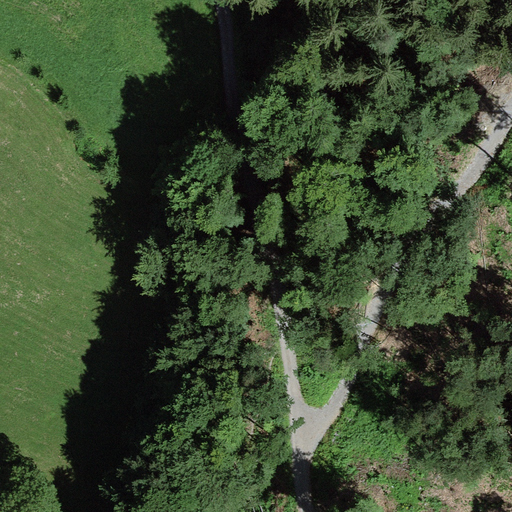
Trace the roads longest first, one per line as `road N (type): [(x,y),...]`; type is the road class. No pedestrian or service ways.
road 1 (track): [(307,511),(284,315),(241,142),(220,0)]
road 2 (track): [(298,435),(338,396),(396,265),(511,113)]
